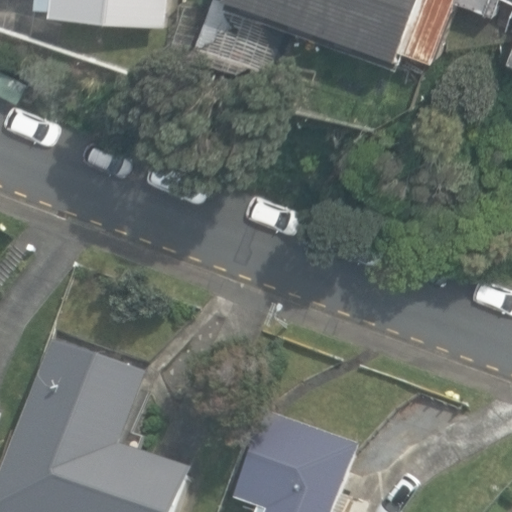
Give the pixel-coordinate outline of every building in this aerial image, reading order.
[(61,0),(60,11),(171,22),(172,0),(61,0)] [(511,0),(267,0),(408,50),(410,46),(442,57),(462,0),(472,0),(502,10),(505,0),(511,0)] [(0,91),(21,102),(31,82),(0,67),(0,91)] [(2,511),(188,511),(202,473),(130,449),(155,375),(61,342),(2,511)] [(0,439),(11,410),(0,405),(0,439)] [(345,511),(367,449),(271,415),(241,499),(270,510),(268,511),(345,511)]
